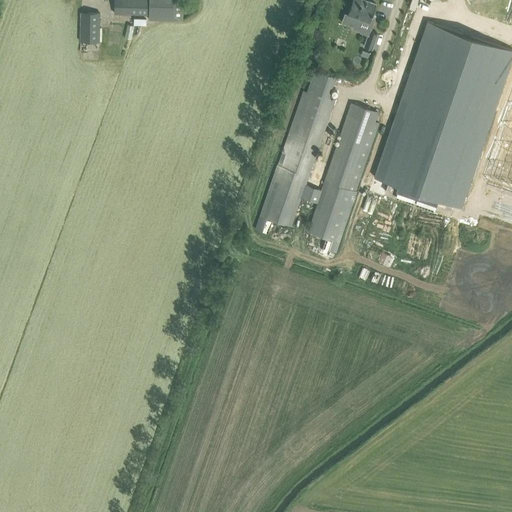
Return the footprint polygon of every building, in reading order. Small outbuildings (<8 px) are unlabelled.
[(147,14),(148,6),(147,0),(115,0),(115,13),(147,14)] [(149,0),(149,7),(149,19),(162,19),(183,20),(183,0),(149,0)] [(372,12),(376,3),(368,0),(352,0),(351,5),(348,14),(357,17),(353,27),(353,28),(361,31),(362,29),(369,31),(370,31),(373,22),(369,21),(371,16),(372,12)] [(363,194),(334,276),(421,308),(450,226),(434,220),(440,204),(456,210),(511,53),(511,40),(429,11),(369,179),(388,185),(382,201),(363,194)] [(80,41),(100,42),(100,12),(81,12),(80,41)] [(364,46),(373,49),(378,34),(370,31),(369,31),(364,46)] [(264,216),(258,230),(268,234),(274,219),(291,225),(300,196),(318,202),(309,231),(327,237),(322,249),(331,252),(353,190),(352,190),(374,126),(379,112),(352,102),(326,180),(327,180),(324,190),(305,184),(309,175),(336,97),(330,95),(336,77),(315,70),(309,88),(283,165),(282,165),(264,216)] [(511,88),(483,169),(511,179),(511,88)] [(271,405),(321,266),(245,239),(195,377),(271,405)]
